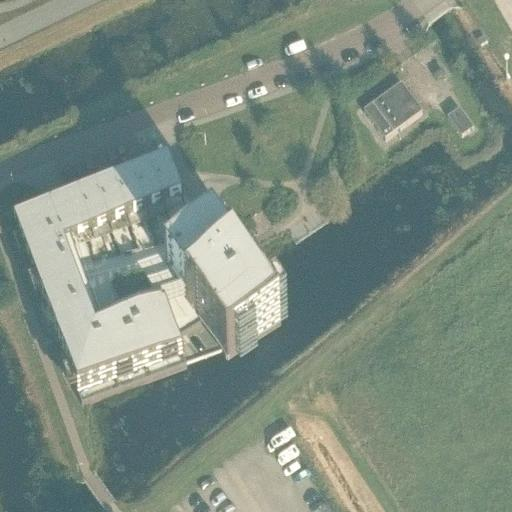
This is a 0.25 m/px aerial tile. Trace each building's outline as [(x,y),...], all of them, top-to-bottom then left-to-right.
[(511,72),(511,71),(511,54),(508,49),(499,55),(511,72)] [(439,90),(450,81),(436,62),(424,70),(439,90)] [(385,143),(422,116),(401,87),(364,115),(385,143)] [(462,139),(473,131),(459,111),(447,120),(462,139)] [(171,326),(102,351),(59,231),(177,188),(169,164),(14,221),(82,407),(187,368),(185,364),(171,326)] [(221,351),(227,360),(281,324),(266,303),(253,284),(247,288),(213,236),(193,250),(215,282),(185,293),(192,303),(190,304),(221,351)]
